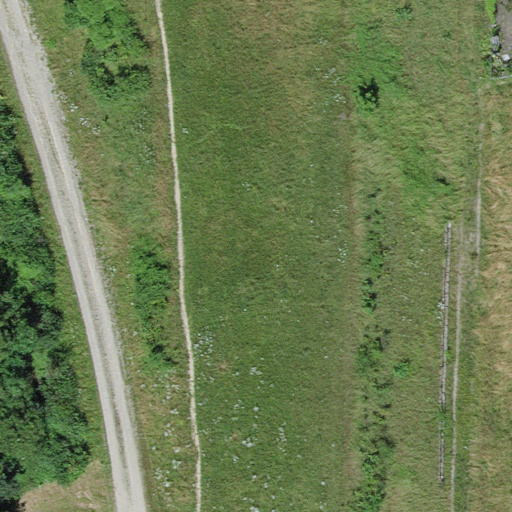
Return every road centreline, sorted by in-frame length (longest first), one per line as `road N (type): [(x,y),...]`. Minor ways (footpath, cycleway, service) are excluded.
road 1 (track): [(131,511),(93,279),(15,0)]
road 2 (track): [(454,511),(471,0)]
road 3 (motorway): [(298,511),(286,0)]
road 4 (motorway): [(203,0),(214,511)]
